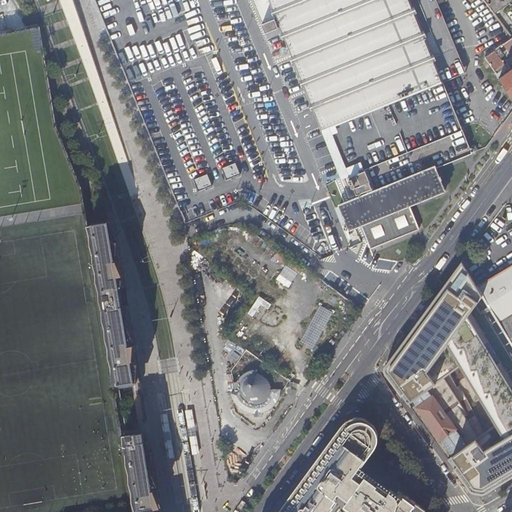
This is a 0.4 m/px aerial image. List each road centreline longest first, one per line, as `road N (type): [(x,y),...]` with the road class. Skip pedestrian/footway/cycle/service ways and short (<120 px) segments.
road 1 (primary): [(353,363),(511,156)]
road 2 (primary): [(353,363),(334,374),(237,511)]
road 3 (residential): [(353,363),(462,511)]
road 4 (primary): [(256,511),(351,383),(353,363)]
road 5 (unknown): [(220,191),(198,196),(183,188),(145,92),(172,74)]
road 6 (unknown): [(172,74),(204,72),(247,184)]
road 7 (unknown): [(172,74),(220,191)]
